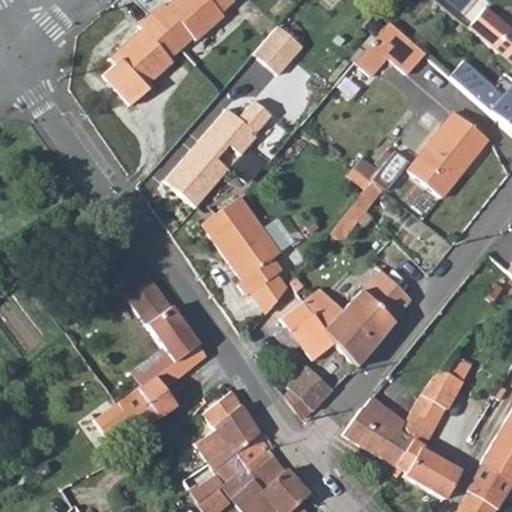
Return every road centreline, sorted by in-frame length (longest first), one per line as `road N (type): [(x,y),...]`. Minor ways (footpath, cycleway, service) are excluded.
road 1 (residential): [(18,54),(35,95),(299,460)]
road 2 (residential): [(299,460),(511,199)]
